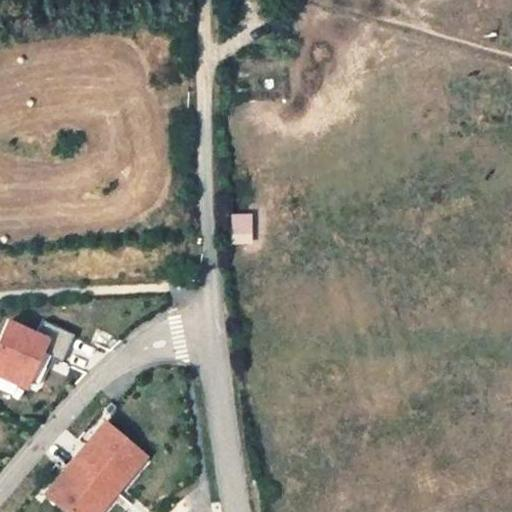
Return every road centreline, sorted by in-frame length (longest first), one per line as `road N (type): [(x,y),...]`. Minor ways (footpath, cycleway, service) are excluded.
road 1 (track): [(201,0),(211,279)]
road 2 (residential): [(213,332),(146,349),(100,383),(0,497)]
road 3 (residential): [(213,332),(233,511)]
